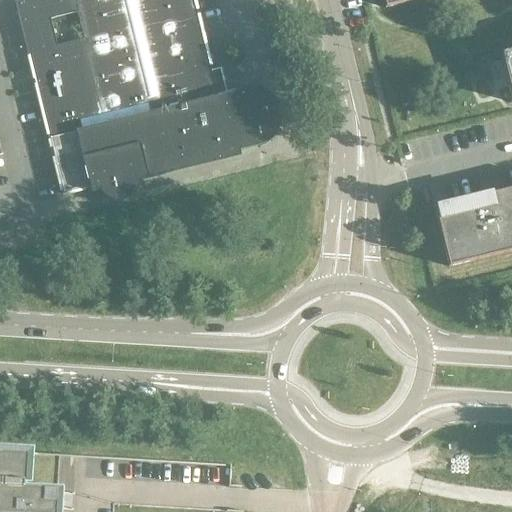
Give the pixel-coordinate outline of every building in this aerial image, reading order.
[(13,0),(61,195),(89,188),(91,193),(99,191),(101,194),(102,196),(104,197),(107,199),(108,200),(110,201),(114,202),(117,202),(119,202),(121,202),(125,201),(128,200),(130,198),(132,197),(134,195),(135,193),(136,192),(137,191),(138,189),(139,187),(139,185),(140,184),(140,181),(240,157),(238,152),(258,147),(265,144),(270,140),(275,135),(279,128),(280,122),(280,114),(279,107),(275,101),(271,96),(265,92),(258,89),(251,88),(244,89),(216,96),(192,0),(13,0)] [(382,0),(385,8),(418,0),(382,0)] [(511,52),(500,55),(511,102),(511,52)] [(511,251),(511,189),(452,204),(453,206),(455,205),(457,215),(437,220),(448,267),(511,251)] [(0,511),(55,511),(59,455),(0,451),(0,511)]
